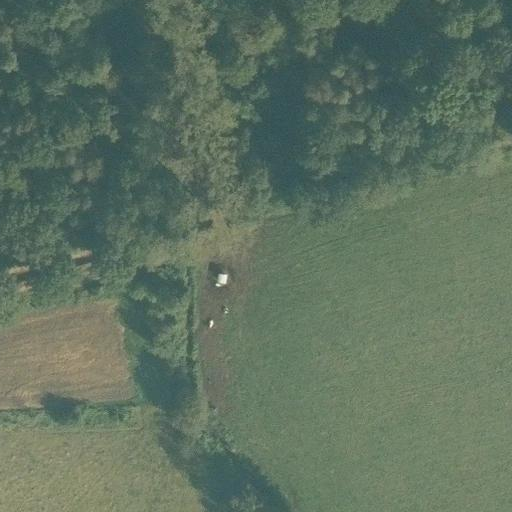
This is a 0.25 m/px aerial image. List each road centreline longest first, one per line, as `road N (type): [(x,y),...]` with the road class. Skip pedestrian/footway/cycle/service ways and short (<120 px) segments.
road 1 (track): [(160,0),(218,239),(0,293)]
road 2 (track): [(192,134),(117,191),(106,216),(104,264)]
